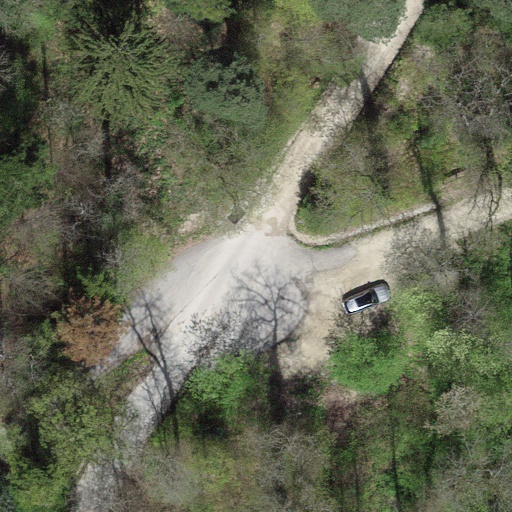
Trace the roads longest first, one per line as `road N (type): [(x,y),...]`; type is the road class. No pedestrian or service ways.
road 1 (track): [(172,350),(375,131),(443,0)]
road 2 (track): [(172,350),(511,224)]
road 3 (track): [(0,447),(172,350)]
road 4 (track): [(89,511),(172,350)]
